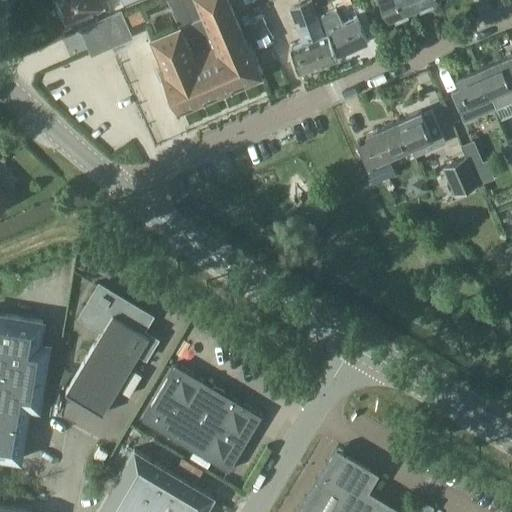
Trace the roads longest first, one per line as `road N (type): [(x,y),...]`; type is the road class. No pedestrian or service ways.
road 1 (residential): [(119,187),(511,13)]
road 2 (tertiary): [(354,341),(119,187)]
road 3 (unclassified): [(354,341),(253,511)]
road 4 (tertiary): [(511,433),(354,341)]
road 5 (tertiary): [(119,187),(0,82)]
